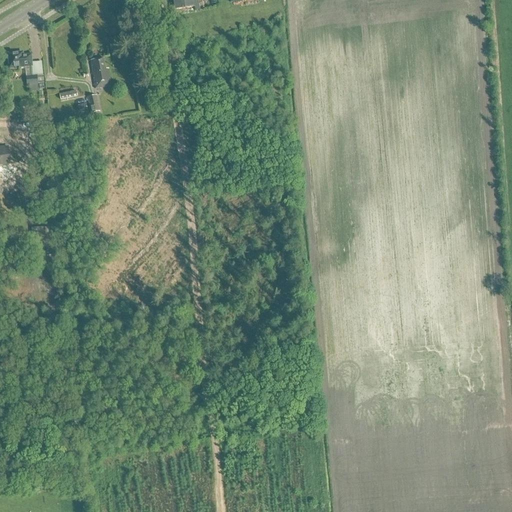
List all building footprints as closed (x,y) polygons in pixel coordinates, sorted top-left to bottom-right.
[(195,8),(193,0),(173,0),(174,2),(175,11),(191,8),(192,9),(195,8)] [(32,67),(31,56),(23,57),(23,54),(9,55),(10,69),(10,75),(19,74),(19,71),(21,70),(24,69),(24,68),(32,67)] [(95,90),(111,87),(108,70),(106,70),(104,59),(91,61),(95,90)] [(37,77),(26,77),(27,86),(30,86),(30,92),(38,91),(38,85),(37,77)] [(61,101),(78,97),(77,91),(60,95),(61,101)] [(100,112),(100,108),(97,96),(88,98),(90,108),(91,114),(92,114),(99,113),(100,112)] [(0,166),(10,165),(8,148),(0,148),(0,166)] [(33,249),(58,249),(57,228),(32,229),(33,249)] [(46,277),(57,276),(55,256),(44,256),(46,277)]
